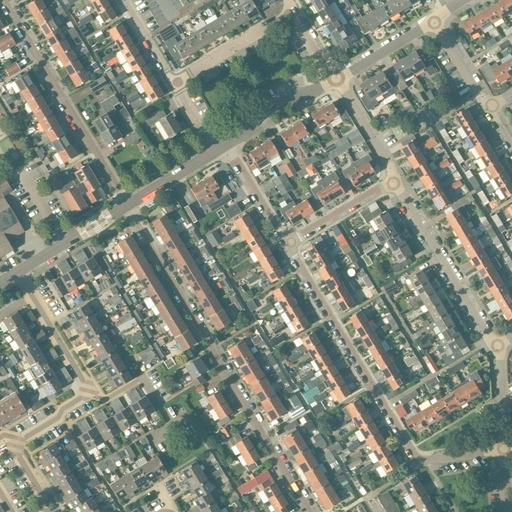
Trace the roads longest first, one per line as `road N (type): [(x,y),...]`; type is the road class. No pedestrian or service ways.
road 1 (residential): [(127,205),(309,511)]
road 2 (residential): [(286,243),(419,458),(503,450)]
road 3 (residential): [(127,205),(2,0)]
road 4 (residential): [(31,296),(89,392),(12,445)]
road 5 (residential): [(494,345),(393,178)]
road 6 (residential): [(173,82),(293,11)]
road 7 (unclassified): [(16,271),(127,205)]
road 8 (unclassified): [(226,145),(289,96),(335,79)]
road 9 (residential): [(393,178),(286,243)]
